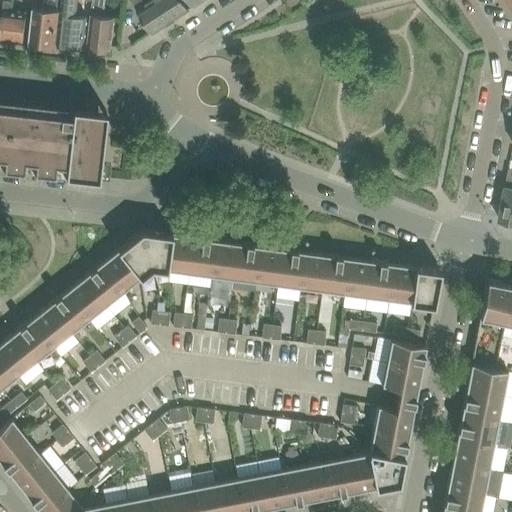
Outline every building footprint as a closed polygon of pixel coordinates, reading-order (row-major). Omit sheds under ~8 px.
[(1,37),(25,39),(28,12),(13,10),(14,0),(5,0),(5,2),(1,37)] [(35,0),(31,40),(55,43),(60,6),(47,5),(47,0),(35,0)] [(88,14),(76,13),(77,0),(64,0),(59,43),(84,46),(88,14)] [(105,12),(106,0),(93,0),(91,24),(88,47),(112,49),(113,49),(117,14),(105,12)] [(173,19),(160,0),(144,0),(146,3),(138,8),(154,31),(173,19)] [(190,7),(185,0),(160,0),(173,19),(190,7)] [(104,131),(106,112),(106,109),(103,109),(94,108),(75,105),(0,96),(0,164),(3,165),(24,168),(34,169),(55,171),(65,172),(99,176),(103,139),(104,131)] [(511,167),(510,167),(500,218),(511,220),(511,167)] [(118,246),(141,274),(152,265),(142,227),(118,246)] [(142,227),(152,265),(167,267),(172,231),(142,227)] [(189,270),(194,234),(172,231),(167,267),(189,270)] [(194,234),(189,270),(212,273),(216,237),(194,234)] [(216,237),(212,273),(234,276),(239,240),(216,237)] [(239,240),(234,276),(256,279),(261,243),(239,240)] [(278,282),(283,246),(261,243),(256,279),(278,282)] [(141,274),(118,246),(101,260),(123,288),(141,274)] [(278,282),(300,285),(305,249),(283,246),(278,282)] [(323,288),(327,252),(305,249),(300,285),(323,288)] [(345,291),(350,255),(327,252),(323,288),(345,291)] [(367,294),(372,258),(350,255),(345,291),(367,294)] [(389,297),(394,261),(372,258),(367,294),(389,297)] [(123,288),(101,260),(83,274),(106,302),(123,288)] [(411,300),(416,264),(394,261),(389,297),(411,300)] [(411,300),(433,303),(434,303),(441,267),(416,264),(411,300)] [(66,288),(88,316),(106,302),(83,274),(66,288)] [(511,281),(487,277),(483,300),(480,316),(505,321),(511,282),(511,281)] [(48,302),(71,330),(88,316),(66,288),(48,302)] [(511,305),(483,300),(480,316),(471,361),(508,368),(511,369),(511,305)] [(71,330),(48,302),(31,316),(53,344),(71,330)] [(159,323),(161,309),(152,308),(151,321),(159,323)] [(168,324),(170,310),(161,309),(159,323),(168,324)] [(182,325),(184,311),(175,310),(173,324),(182,325)] [(193,313),(184,311),(182,325),(191,327),(193,313)] [(140,331),(147,325),(138,314),(131,320),(140,331)] [(53,344),(31,316),(13,330),(36,358),(53,344)] [(226,331),(228,317),(219,316),(217,330),(226,331)] [(237,318),(228,317),(226,331),(235,332),(237,318)] [(362,328),(363,319),(350,317),(348,327),(362,328)] [(377,321),(363,319),(362,328),(376,330),(377,321)] [(271,337),(272,323),(264,322),(262,335),(271,337)] [(128,323),(121,329),(130,339),(137,334),(128,323)] [(281,324),(272,323),(271,337),(280,338),(281,324)] [(405,335),(407,326),(393,323),(392,332),(405,335)] [(419,337),(420,328),(407,326),(405,335),(419,337)] [(315,342),(317,328),(308,327),(306,341),(315,342)] [(326,329),(317,328),(315,342),(324,343),(326,329)] [(130,339),(121,329),(114,334),(122,345),(130,339)] [(0,340),(0,349),(18,372),(36,358),(13,330),(0,340)] [(426,344),(391,337),(386,360),(422,367),(426,344)] [(352,344),(350,353),(364,355),(366,346),(352,344)] [(97,348),(90,354),(98,364),(105,359),(97,348)] [(0,385),(1,386),(18,372),(0,349),(0,385)] [(363,364),(364,355),(350,353),(349,362),(363,364)] [(98,364),(90,354),(82,359),(91,370),(98,364)] [(417,390),(422,367),(386,360),(382,382),(399,386),(399,387),(397,396),(395,405),(395,406),(378,403),(373,426),(409,432),(413,409),(415,399),(417,390)] [(503,394),(508,368),(471,361),(466,386),(503,394)] [(62,376),(55,381),(63,392),(70,387),(62,376)] [(63,392),(55,381),(48,387),(56,398),(63,392)] [(461,411),(498,418),(503,394),(466,386),(461,411)] [(16,405),(27,397),(21,390),(11,398),(16,405)] [(35,409),(46,400),(40,393),(29,402),(35,409)] [(0,406),(6,414),(16,405),(11,398),(0,406)] [(343,402),(341,411),(355,413),(357,404),(343,402)] [(187,404),(178,406),(181,419),(189,418),(187,404)] [(204,420),(206,406),(197,405),(195,419),(204,420)] [(181,419),(178,406),(169,407),(172,421),(181,419)] [(215,407),(206,406),(204,420),(213,421),(215,407)] [(251,426),(253,412),(244,411),(242,425),(251,426)] [(354,422),(355,413),(341,411),(340,420),(354,422)] [(498,418),(461,411),(457,436),(493,443),(498,418)] [(262,413),(253,412),(251,426),(260,427),(262,413)] [(0,425),(0,455),(26,434),(12,416),(0,425)] [(158,416),(151,422),(160,433),(167,427),(158,416)] [(298,432),(299,418),(290,417),(289,431),(298,432)] [(308,419),(299,418),(298,432),(307,433),(308,419)] [(327,436),(328,422),(319,421),(318,434),(327,436)] [(57,438),(68,429),(63,422),(52,431),(57,438)] [(160,433),(151,422),(144,427),(153,438),(160,433)] [(337,423),(328,422),(327,436),(336,437),(337,423)] [(369,448),(405,455),(409,432),(373,426),(369,448)] [(74,436),(68,429),(57,438),(63,445),(74,436)] [(0,455),(0,458),(12,474),(40,452),(26,434),(0,455)] [(507,446),(493,443),(457,436),(452,461),(502,470),(507,446)] [(123,444),(132,456),(139,450),(131,439),(123,444)] [(369,448),(369,449),(376,485),(400,480),(405,455),(369,448)] [(369,449),(347,454),(354,489),(376,485),(369,449)] [(91,457),(85,450),(74,458),(80,466),(91,457)] [(124,461),(115,450),(108,456),(117,467),(124,461)] [(12,474),(26,492),(54,469),(40,452),(12,474)] [(347,454),(325,458),(332,493),(354,489),(347,454)] [(117,467),(108,456),(101,462),(110,473),(117,467)] [(96,464),(91,457),(80,466),(85,473),(96,464)] [(332,493),(325,458),(303,462),(310,498),(332,493)] [(452,461),(447,485),(484,493),(497,495),(502,470),(452,461)] [(303,462),(281,466),(288,502),(310,498),(303,462)] [(266,506),(288,502),(281,466),(259,471),(266,506)] [(54,469),(26,492),(40,509),(68,487),(54,469)] [(95,485),(106,476),(100,469),(89,477),(95,485)] [(259,471),(237,475),(244,510),(266,506),(259,471)] [(237,475),(215,479),(221,511),(236,511),(244,510),(237,475)] [(221,511),(215,479),(193,484),(198,511),(221,511)] [(198,511),(193,484),(171,488),(175,511),(198,511)] [(479,511),(484,493),(447,485),(442,510),(451,511),(479,511)] [(72,511),(82,504),(68,487),(40,509),(42,511),(72,511)] [(175,511),(171,488),(149,492),(153,511),(175,511)] [(153,511),(149,492),(127,496),(130,511),(153,511)] [(130,511),(127,496),(105,501),(107,511),(130,511)] [(107,511),(105,501),(83,505),(84,511),(107,511)]
